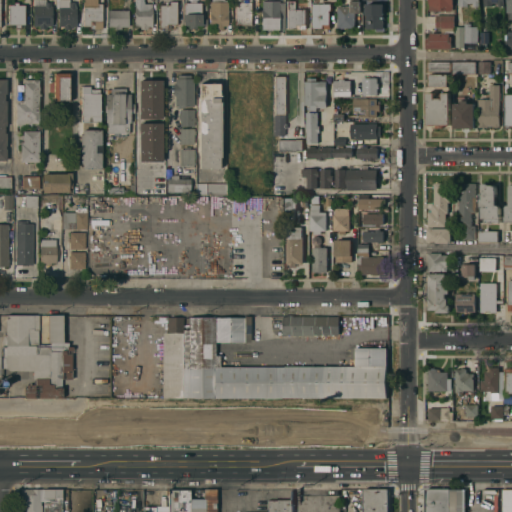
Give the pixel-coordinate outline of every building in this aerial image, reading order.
[(52,25),(46,25),(46,27),(39,27),(39,25),(33,25),(33,4),(34,4),(34,0),(50,0),(50,4),(52,4),(52,25)] [(76,25),(71,25),(71,27),(64,27),(64,24),(58,24),(58,5),(69,6),(69,0),(75,0),(75,5),(76,5),(76,25)] [(134,0),(144,0),(144,2),(152,2),(152,25),(147,25),(147,27),(140,27),(140,25),(134,25),(134,0)] [(177,0),(177,23),(167,22),(167,27),(159,27),(159,3),(169,3),(169,0),(177,0)] [(202,23),(202,24),(196,24),(196,27),(189,27),(189,23),(183,23),(183,0),(187,0),(187,1),(189,1),(189,0),(196,0),(196,1),(201,1),(201,12),(202,12),(202,17),(205,17),(207,17),(207,23),(205,23),(202,23)] [(227,0),(227,24),(222,24),(222,28),(214,28),(214,24),(209,24),(209,0),(227,0)] [(250,0),(250,24),(234,24),(234,1),(236,1),(236,0),(250,0)] [(279,0),(279,28),(261,28),(261,20),(261,8),(262,8),(262,0),(279,0)] [(305,27),(286,27),(286,0),(294,0),(294,8),(305,8),(305,27)] [(343,27),(343,28),(340,28),(339,27),(337,27),(337,5),(350,5),(349,0),(359,0),(359,12),(359,24),(354,24),(354,27),(343,27)] [(453,0),(453,10),(429,10),(429,2),(428,2),(428,0),(453,0)] [(25,23),(20,23),(20,26),(15,26),(15,23),(9,23),(9,3),(14,3),(14,1),(18,1),(18,3),(24,3),(25,23)] [(102,28),(94,28),(94,27),(90,27),(90,24),(83,24),(83,5),(97,5),(97,2),(102,2),(102,28)] [(312,3),(331,2),(331,9),(330,9),(330,27),(313,27),(312,3)] [(384,3),(384,13),(381,13),(381,18),(382,18),(382,19),(383,19),(383,28),(366,28),(366,3),(384,3)] [(128,25),(121,25),(121,27),(114,27),(114,25),(108,25),(108,8),(128,8),(128,25)] [(454,14),(454,26),(453,26),(453,32),(449,32),(449,35),(451,35),(451,48),(425,48),(425,37),(429,37),(429,31),(440,31),(440,26),(435,26),(435,14),(454,14)] [(478,41),(464,41),(464,22),(471,22),(471,25),(478,25),(478,41)] [(464,46),(459,46),(459,44),(456,44),(456,25),(464,25),(464,46)] [(480,30),(488,30),(488,31),(492,31),(492,36),(488,36),(488,42),(480,42),(480,30)] [(450,60),(450,70),(449,70),(449,72),(429,72),(429,70),(427,70),(427,60),(450,60)] [(475,60),(476,73),(452,73),(452,60),(475,60)] [(490,60),(490,72),(478,72),(478,60),(490,60)] [(53,72),(69,72),(70,72),(70,74),(69,74),(69,97),(70,97),(70,99),(53,99),(53,72)] [(194,105),(184,105),(184,106),(177,106),(177,105),(175,105),(175,94),(173,94),(173,81),(174,81),(174,77),(177,77),(177,73),(190,73),(190,77),(194,77),(194,105)] [(427,85),(427,81),(429,81),(429,76),(427,76),(427,73),(450,73),(450,82),(449,82),(449,85),(427,85)] [(163,98),(161,98),(161,106),(142,107),(141,97),(146,97),(146,88),(145,88),(145,75),(153,75),(153,76),(163,76),(163,98)] [(274,88),(273,88),(273,85),(274,85),(274,75),(284,75),(284,76),(286,76),(286,79),(284,79),(284,108),(286,108),(286,111),(284,111),(284,122),(286,122),(286,126),(284,126),(284,134),(282,134),(282,136),(279,136),(279,137),(273,137),(273,115),(274,115),(274,88)] [(304,80),(307,80),(307,76),(316,77),(316,80),(326,80),(326,106),(316,106),(316,110),(309,110),(309,104),(304,104),(304,80)] [(362,77),(377,76),(377,82),(378,82),(378,87),(377,87),(377,93),(375,93),(375,95),(363,95),(363,93),(362,93),(362,77)] [(39,121),(31,121),(31,124),(16,124),(16,102),(19,102),(19,99),(24,99),(24,78),(39,78),(39,121)] [(350,79),(351,94),(337,94),(337,92),(334,92),(334,79),(339,79),(339,78),(344,78),(344,79),(350,79)] [(220,155),(219,155),(219,167),(209,167),(209,166),(199,166),(199,82),(218,82),(218,93),(220,93),(220,155)] [(478,98),(490,98),(490,83),(500,83),(500,91),(501,91),(501,99),(499,99),(499,124),(498,126),(494,126),(493,125),(488,125),(488,126),(478,126),(478,98)] [(81,84),(90,84),(90,88),(99,88),(99,92),(100,92),(100,121),(81,121),(81,84)] [(105,92),(110,92),(110,87),(125,87),(125,92),(130,92),(130,102),(134,102),(134,111),(130,111),(130,121),(129,121),(129,131),(107,131),(107,121),(106,121),(105,92)] [(450,123),(448,123),(448,124),(443,124),(443,123),(442,123),(442,127),(435,127),(435,123),(434,123),(434,124),(429,124),(429,123),(427,123),(427,91),(450,91),(450,123)] [(376,98),(376,103),(379,103),(379,109),(376,109),(376,116),(358,116),(358,111),(353,111),(353,98),(376,98)] [(475,127),(454,127),(453,102),(460,102),(460,99),(468,99),(468,102),(474,102),(475,127)] [(193,115),(194,115),(194,120),(193,124),(179,124),(179,118),(177,118),(178,113),(179,113),(179,107),(193,108),(193,115)] [(305,111),(317,111),(317,121),(317,125),(319,125),(319,131),(317,131),(317,142),(306,142),(305,111)] [(162,122),(138,123),(139,161),(162,161),(162,122)] [(350,138),(350,123),(368,122),(377,122),(377,124),(380,124),(380,135),(377,135),(377,137),(350,138)] [(193,129),(194,129),(195,133),(193,133),(193,142),(179,142),(179,137),(177,137),(177,132),(179,132),(179,127),(193,127),(193,129)] [(101,167),(82,167),(82,162),(80,162),(80,133),(82,133),(82,128),(101,128),(101,167)] [(39,160),(20,160),(20,140),(23,140),(23,138),(21,138),(21,134),(23,134),(23,129),(39,129),(39,160)] [(344,136),(344,144),(334,144),(334,136),(344,136)] [(302,138),(302,149),(277,149),(277,138),(302,138)] [(351,147),(352,147),(352,156),(350,156),(350,157),(345,157),(345,156),(333,156),(333,147),(337,147),(337,144),(343,144),(343,147),(346,147),(346,145),(351,145),(351,147)] [(309,145),(315,145),(315,147),(321,147),(330,147),(330,148),(331,148),(331,157),(323,157),(323,159),(319,159),(319,157),(306,157),(306,147),(309,147),(309,145)] [(371,147),(371,145),(376,145),(376,147),(377,147),(377,157),(373,157),(373,159),(368,159),(368,157),(356,157),(356,147),(360,147),(360,145),(367,145),(367,147),(371,147)] [(194,163),(193,163),(193,165),(179,165),(179,147),(193,147),(194,163)] [(334,168),(336,168),(336,166),(342,166),(342,168),(345,168),(345,187),(334,187),(334,168)] [(316,187),(306,187),(306,175),(301,175),(301,172),(300,172),(300,167),(316,167),(316,170),(318,170),(318,175),(316,175),(316,187)] [(320,168),(330,168),(330,174),(332,174),(332,180),(329,180),(329,187),(319,187),(320,168)] [(346,189),(346,168),(376,168),(376,189),(346,189)] [(67,172),(67,171),(72,171),(72,186),(69,186),(69,191),(43,191),(43,188),(42,176),(43,176),(43,172),(67,172)] [(166,177),(170,177),(170,174),(172,174),(172,173),(178,173),(178,177),(190,177),(190,191),(167,191),(166,177)] [(38,174),(39,187),(21,187),(21,174),(38,174)] [(0,175),(11,175),(11,186),(0,186),(0,175)] [(147,192),(147,179),(159,180),(159,192),(147,192)] [(226,182),(226,193),(196,193),(196,181),(226,182)] [(427,224),(427,211),(428,211),(428,209),(431,209),(431,203),(432,203),(432,201),(433,201),(433,187),(432,187),(432,184),(434,184),(434,181),(449,181),(449,201),(447,201),(447,207),(448,207),(448,209),(447,209),(447,212),(446,212),(446,224),(427,224)] [(455,238),(454,210),(456,210),(456,208),(459,208),(459,204),(457,204),(457,201),(458,201),(458,182),(475,182),(475,193),(476,193),(476,196),(475,196),(475,198),(476,198),(476,200),(475,200),(475,211),(470,211),(471,224),(474,224),(474,237),(455,238)] [(496,204),(497,204),(498,204),(499,206),(499,214),(500,215),(500,221),(485,221),(485,217),(481,217),(481,206),(480,206),(480,198),(481,198),(481,195),(480,195),(480,192),(481,192),(481,182),(487,183),(487,184),(495,184),(496,185),(496,204)] [(0,194),(12,194),(12,208),(3,208),(3,207),(0,207),(0,194)] [(37,206),(25,206),(25,194),(37,194),(37,206)] [(296,220),(284,220),(283,198),(296,197),(296,220)] [(385,197),(385,202),(383,202),(383,208),(358,208),(358,197),(385,197)] [(349,229),(346,229),(346,233),(340,233),(340,230),(333,230),(333,213),(334,213),(334,207),(349,207),(349,229)] [(309,214),(310,214),(309,209),(319,209),(319,213),(325,213),(326,230),(320,230),(320,233),(313,233),(313,230),(309,230),(309,214)] [(63,211),(75,211),(75,210),(87,210),(87,228),(79,227),(79,229),(76,229),(76,227),(75,227),(75,230),(80,230),(80,229),(84,229),(84,237),(86,237),(86,239),(85,239),(85,242),(87,242),(87,245),(84,245),(84,247),(69,247),(69,240),(67,240),(67,238),(63,238),(63,211)] [(377,212),(377,211),(381,211),(381,212),(383,212),(383,223),(380,223),(380,225),(375,225),(375,223),(364,223),(364,226),(359,226),(359,213),(364,211),(370,211),(370,212),(377,212)] [(15,219),(27,219),(27,222),(32,222),(32,263),(15,263),(15,219)] [(8,265),(0,265),(0,222),(8,222),(8,265)] [(302,263),(295,263),(295,266),(288,266),(288,263),(284,263),(284,235),(285,235),(285,226),(286,226),(286,222),(293,222),(293,226),(301,226),(301,235),(302,235),(302,263)] [(451,227),(451,242),(436,242),(436,240),(427,240),(427,227),(451,227)] [(363,230),(375,230),(375,228),(380,228),(380,230),(383,230),(383,240),(381,240),(381,241),(378,241),(363,241),(363,230)] [(497,229),(498,240),(478,241),(478,230),(497,229)] [(40,237),(46,237),(46,235),(54,235),(54,238),(55,238),(55,243),(54,243),(56,261),(50,261),(50,263),(46,263),(46,261),(39,261),(40,237)] [(351,261),(335,261),(335,239),(351,239),(351,261)] [(326,271),(321,271),(321,272),(318,272),(318,271),(312,271),(312,257),(311,257),(311,252),(312,252),(311,246),(314,246),(314,245),(316,244),(316,246),(326,246),(326,271)] [(368,256),(367,244),(357,245),(357,257),(368,256)] [(84,267),(69,267),(69,250),(84,250),(84,267)] [(369,250),(369,256),(378,256),(378,255),(381,255),(381,256),(385,255),(385,273),(379,273),(380,274),(372,274),(372,273),(362,273),(362,269),(358,269),(358,263),(358,250),(369,250)] [(427,253),(440,253),(452,253),(452,266),(446,266),(446,270),(427,270),(427,253)] [(511,254),(511,265),(504,266),(503,254),(511,254)] [(495,256),(495,270),(479,270),(479,256),(495,256)] [(475,278),(469,278),(469,276),(461,276),(461,263),(475,263),(475,278)] [(436,312),(436,309),(428,309),(428,305),(428,301),(429,301),(428,280),(427,280),(427,276),(428,276),(428,272),(445,272),(445,288),(448,288),(448,293),(445,293),(445,297),(447,297),(447,304),(449,304),(449,311),(436,312)] [(480,282),(496,282),(496,291),(502,291),(502,302),(496,302),(496,312),(480,312),(480,282)] [(474,292),(474,311),(455,311),(455,292),(474,292)] [(39,315),(39,329),(38,329),(38,344),(44,344),(50,344),(50,341),(48,341),(48,315),(63,315),(63,341),(68,341),(68,345),(77,345),(77,378),(61,378),(61,386),(62,386),(62,396),(24,396),(24,383),(34,383),(34,378),(33,378),(33,369),(8,369),(6,367),(0,367),(0,356),(1,356),(2,339),(3,334),(6,334),(6,315),(39,315)] [(185,328),(188,328),(188,315),(244,316),(244,315),(250,315),(250,341),(215,341),(215,354),(219,354),(219,365),(355,365),(355,347),(386,347),(386,397),(185,396),(185,328)] [(338,315),(338,334),(312,334),(292,334),(292,333),(281,333),(281,315),(338,315)] [(162,396),(162,331),(167,331),(167,316),(183,316),(183,328),(185,328),(185,396),(162,396)] [(498,392),(491,392),(491,390),(480,390),(480,379),(484,379),(484,370),(487,370),(488,368),(489,368),(489,366),(498,366),(498,392)] [(428,368),(429,368),(429,367),(435,367),(437,367),(437,368),(439,368),(440,370),(440,371),(447,371),(447,377),(451,377),(451,390),(428,389),(428,368)] [(473,389),(463,389),(463,391),(455,391),(455,368),(461,368),(461,367),(465,367),(465,368),(466,368),(466,371),(468,371),(468,372),(473,372),(473,389)] [(466,403),(476,403),(476,415),(474,415),(475,419),(471,419),(471,415),(466,415),(466,403)] [(503,420),(491,420),(491,405),(503,405),(503,420)] [(449,407),(449,420),(441,420),(441,419),(428,419),(428,407),(449,407)] [(41,489),(43,489),(43,500),(40,499),(40,503),(41,503),(41,511),(21,511),(21,508),(19,508),(20,500),(20,487),(41,487),(41,489)] [(167,511),(167,504),(167,489),(189,489),(189,497),(203,497),(203,487),(216,487),(216,511),(167,511)] [(364,511),(364,487),(389,488),(389,511),(364,511)] [(426,511),(426,487),(450,487),(450,488),(463,488),(463,511),(495,511),(495,494),(499,494),(498,511),(426,511)] [(61,489),(61,511),(44,511),(44,489),(61,489)] [(511,511),(501,511),(501,489),(511,489),(511,511)] [(267,511),(267,499),(292,499),(292,511),(267,511)]
